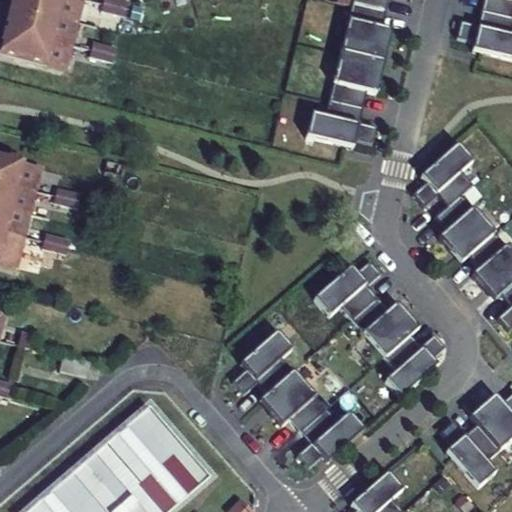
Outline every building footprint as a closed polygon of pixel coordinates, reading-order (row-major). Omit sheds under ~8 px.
[(12,0),(10,10),(79,27),(84,2),(77,0),(12,0)] [(132,0),(107,0),(102,20),(126,26),(132,0)] [(342,0),(313,124),(299,121),(294,144),(341,155),(343,147),(360,151),(364,134),(347,130),(355,99),(365,101),(369,84),(366,83),(373,54),(376,54),(380,38),(370,35),(378,3),(395,8),(396,0),(342,0)] [(466,0),(474,2),(466,33),(449,29),(445,45),(462,50),(460,58),(507,69),(511,50),(511,46),(499,43),(509,0),(466,0)] [(4,34),(73,51),(79,27),(10,10),(4,34)] [(0,50),(0,57),(68,73),(73,51),(4,34),(0,50)] [(118,61),(121,49),(97,43),(94,56),(118,61)] [(369,84),(376,54),(373,54),(366,83),(369,84)] [(91,69),(115,75),(118,61),(94,56),(91,69)] [(488,321),(499,334),(511,322),(511,268),(451,199),(464,189),(451,175),(463,165),(448,147),(411,179),(417,185),(403,197),(414,210),(428,198),(437,209),(425,220),(436,234),(428,241),(440,254),(442,252),(453,264),(458,259),(469,271),(461,278),(472,292),(475,290),(485,302),(491,297),(501,309),(488,321)] [(0,183),(40,193),(45,168),(0,157),(0,183)] [(0,208),(34,217),(40,193),(0,183),(0,208)] [(84,204),(88,190),(63,184),(60,199),(84,204)] [(57,211),(81,217),(84,204),(60,199),(57,211)] [(0,235),(28,242),(34,217),(0,208),(0,235)] [(73,254),(76,240),(52,234),(48,248),(73,254)] [(0,268),(21,273),(28,242),(0,235),(0,268)] [(45,261),(69,267),(73,254),(48,248),(45,261)] [(442,252),(440,254),(450,266),(453,264),(442,252)] [(375,384),(390,401),(427,370),(421,363),(435,351),(424,339),(410,350),(401,339),(406,335),(395,323),(398,321),(386,307),(378,314),(357,289),(371,278),(359,265),(346,277),(340,270),(304,302),(319,320),(330,311),(386,375),(375,384)] [(475,290),(472,292),(483,304),(485,302),(475,290)] [(0,341),(9,344),(14,323),(0,319),(0,341)] [(408,333),(398,321),(395,323),(406,335),(408,333)] [(282,352),(267,334),(230,366),(236,373),(222,385),(233,397),(247,386),(256,396),(251,401),(261,413),(259,415),(271,429),(279,422),(300,446),(286,458),(297,471),(311,459),(317,465),(353,434),(338,416),(327,426),(271,362),(282,352)] [(43,352),(46,339),(32,335),(29,349),(43,352)] [(86,379),(90,364),(62,357),(58,372),(86,379)] [(0,396),(23,402),(26,389),(3,383),(0,392),(0,396)] [(0,410),(20,415),(23,402),(0,396),(0,410)] [(437,458),(469,494),(487,478),(477,468),(511,437),(511,403),(507,398),(493,409),(487,402),(473,414),(475,416),(463,426),(468,432),(457,441),(444,427),(431,438),(444,452),(437,458)] [(259,415),(261,413),(251,401),(249,403),(259,415)] [(180,511),(219,478),(158,410),(40,511),(180,511)] [(475,416),(473,414),(461,424),(463,426),(475,416)] [(389,511),(383,504),(393,495),(378,478),(341,509),(344,511),(389,511)] [(255,511),(246,501),(234,511),(255,511)]
